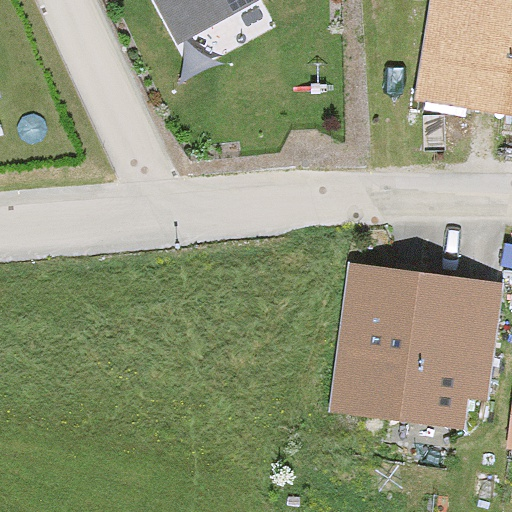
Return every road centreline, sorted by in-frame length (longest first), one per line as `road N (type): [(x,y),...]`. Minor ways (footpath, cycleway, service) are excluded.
road 1 (residential): [(164,215),(69,0)]
road 2 (unclassified): [(164,215),(340,198)]
road 3 (residential): [(340,198),(511,202)]
road 4 (unclassified): [(0,230),(164,215)]
